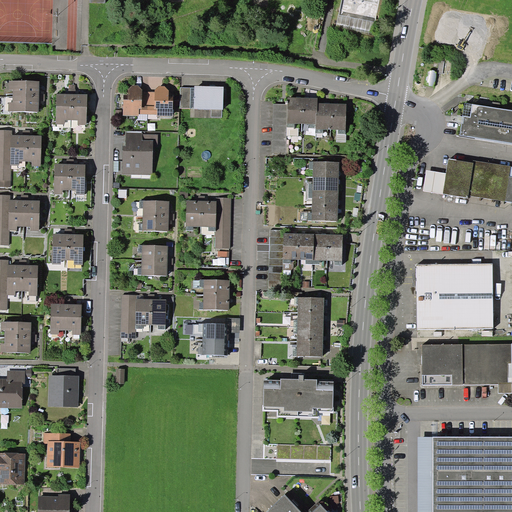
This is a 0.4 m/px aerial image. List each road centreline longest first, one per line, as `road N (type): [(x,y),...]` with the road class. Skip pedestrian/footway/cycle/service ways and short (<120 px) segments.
road 1 (residential): [(105,68),(92,511)]
road 2 (residential): [(244,511),(257,73)]
road 3 (secondary): [(394,104),(363,324),(360,511)]
road 4 (residential): [(385,415),(408,176),(432,127),(422,109),(394,104)]
road 5 (unknown): [(397,260),(497,260),(502,316)]
road 6 (residential): [(105,68),(257,73)]
road 7 (residential): [(257,73),(396,95)]
road 8 (residential): [(385,415),(511,415)]
